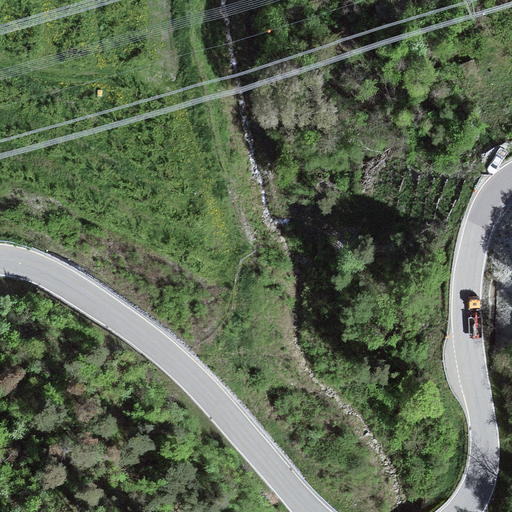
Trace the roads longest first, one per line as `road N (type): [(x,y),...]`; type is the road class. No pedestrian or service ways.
road 1 (tertiary): [(0,261),(64,281),(142,333),(310,511)]
road 2 (tertiary): [(511,180),(486,212),(468,276),(466,316),(485,441),(481,471),(459,511)]
